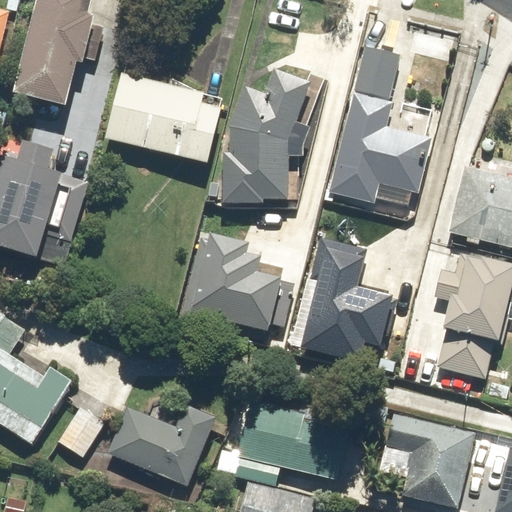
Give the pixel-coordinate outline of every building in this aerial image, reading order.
[(102,0),(46,0),(23,96),(75,109),(86,65),(92,66),(104,17),(98,16),(102,0)] [(0,75),(16,14),(0,9),(0,75)] [(405,58),(370,49),(360,90),(395,99),(405,58)] [(226,201),(295,202),(295,158),(310,159),(310,148),(317,129),(304,124),(318,85),(279,71),(270,96),(250,89),(236,129),(236,155),(229,155),(226,201)] [(128,75),(112,140),(217,166),(230,111),(209,106),(211,96),(128,75)] [(360,95),(335,194),(380,205),(385,186),(424,195),(438,140),(393,129),(399,105),(360,95)] [(7,153),(0,178),(0,247),(71,267),(94,183),(58,173),(64,153),(32,145),(28,158),(7,153)] [(511,179),(470,169),(455,233),(511,247),(511,179)] [(251,246),(202,232),(178,314),(227,329),(230,322),(270,334),(287,277),(255,267),(259,256),(249,253),(251,246)] [(372,252),(326,240),(316,282),(326,285),(310,351),(369,366),(375,344),(390,348),(402,299),(368,290),(375,261),(370,259),(372,252)] [(511,266),(466,255),(461,275),(447,272),(441,299),(459,303),(443,369),(492,381),(501,342),(509,344),(511,329),(511,266)] [(32,331),(0,310),(0,420),(39,446),(79,384),(58,370),(52,380),(15,356),(32,331)] [(256,402),(243,458),(342,480),(355,425),(256,402)] [(133,409),(114,455),(194,488),(223,420),(192,407),(182,429),(133,409)] [(86,409),(63,443),(87,459),(109,425),(86,409)] [(465,510),(482,435),(399,416),(392,447),(418,454),(408,497),(465,510)] [(252,484),(244,511),(318,511),(321,502),(252,484)] [(158,494),(152,511),(194,511),(196,506),(158,494)] [(13,499),(9,511),(27,511),(30,503),(13,499)]
